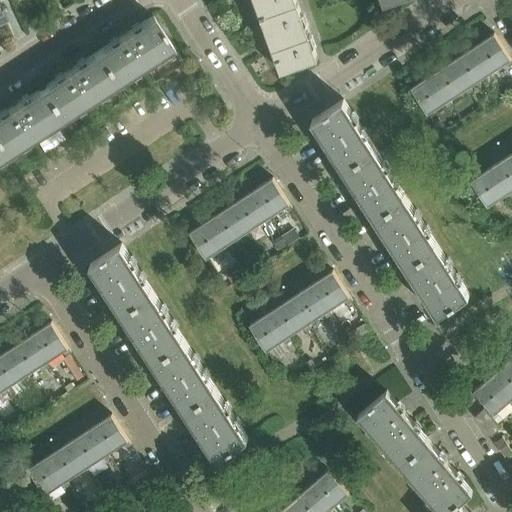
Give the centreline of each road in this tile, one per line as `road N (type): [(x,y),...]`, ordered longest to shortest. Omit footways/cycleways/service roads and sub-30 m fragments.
road 1 (residential): [(511,507),(263,122)]
road 2 (residential): [(199,511),(42,266)]
road 3 (residential): [(42,266),(263,122)]
road 4 (residential): [(263,122),(452,0)]
road 5 (residential): [(263,122),(184,0)]
road 6 (residential): [(0,80),(121,0)]
